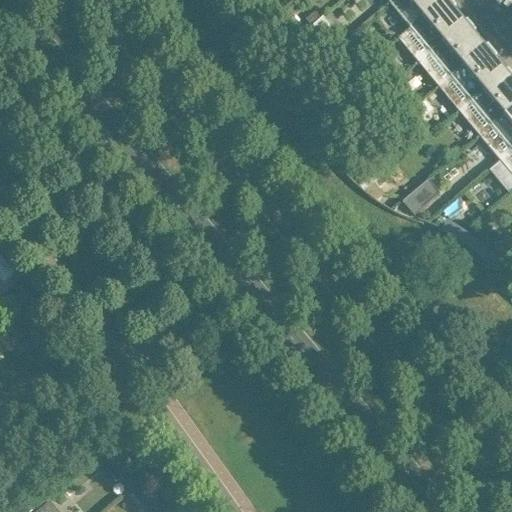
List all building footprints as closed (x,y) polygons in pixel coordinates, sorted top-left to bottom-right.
[(389,5),(410,29),(444,0),(394,0),(389,4),(389,5)] [(418,64),(467,22),(464,24),(453,10),(455,8),(448,0),(444,0),(410,29),(397,39),(418,64)] [(287,17),(282,10),(275,16),(279,23),(284,30),(291,25),(287,17)] [(316,12),(305,20),(312,27),(322,19),(316,12)] [(438,88),(451,78),(488,47),(487,47),(484,49),(473,35),(476,33),(467,22),(418,64),(438,88)] [(309,29),(296,40),(305,51),(318,40),(309,29)] [(328,43),(319,50),(324,56),(333,49),(328,43)] [(459,113),(508,72),(508,71),(505,74),(494,60),(496,57),(488,47),(451,78),(438,88),(459,113)] [(479,137),(491,127),(511,110),(511,76),(508,72),(459,113),(479,137)] [(312,99),(311,101),(310,101),(303,107),(308,113),(317,105),(312,99)] [(313,119),(315,118),(315,117),(322,112),(317,105),(308,113),(313,119)] [(500,162),(511,151),(511,110),(491,127),(479,137),(500,162)] [(343,124),(333,132),(338,139),(348,131),(343,124)] [(500,162),(489,171),(509,196),(511,193),(511,151),(511,152),(500,162)] [(365,190),(366,189),(383,175),(377,169),(358,185),(365,190)] [(387,181),(383,175),(366,189),(378,199),(383,195),(378,188),(387,181)] [(424,183),(401,202),(411,213),(433,195),(424,183)] [(0,257),(0,272),(8,282),(15,275),(0,257)] [(511,264),(510,263),(500,271),(507,281),(511,276),(511,264)] [(35,307),(21,319),(30,330),(44,317),(35,307)] [(166,511),(143,485),(131,495),(145,511),(166,511)] [(57,511),(49,502),(38,511),(57,511)]
